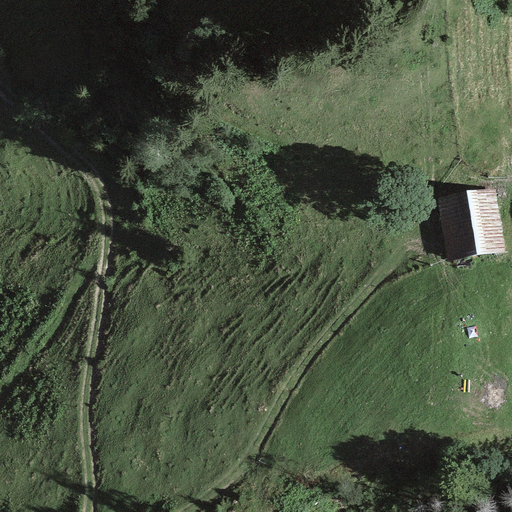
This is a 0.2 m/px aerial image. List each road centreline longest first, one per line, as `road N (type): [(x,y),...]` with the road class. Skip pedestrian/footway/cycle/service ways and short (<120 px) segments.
road 1 (track): [(185,511),(250,458),(311,355),(441,204),(459,191),(511,178)]
road 2 (track): [(0,87),(83,164),(105,203),(85,403),(87,511)]
